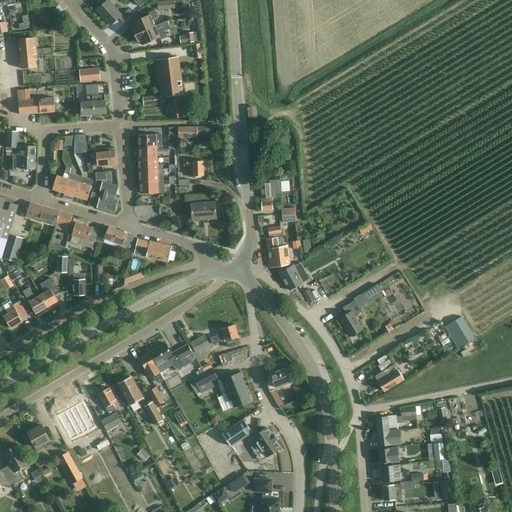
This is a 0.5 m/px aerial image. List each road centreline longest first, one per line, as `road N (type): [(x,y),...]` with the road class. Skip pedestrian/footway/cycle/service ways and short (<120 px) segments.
road 1 (tertiary): [(242,267),(252,236),(230,0)]
road 2 (residential): [(0,418),(202,295),(220,281),(219,272)]
road 3 (unclassified): [(0,386),(148,301),(219,272)]
road 4 (residential): [(245,277),(258,377),(301,464),(299,511)]
road 5 (residential): [(0,354),(105,296),(212,261)]
road 6 (tertiary): [(334,455),(314,370),(245,277)]
road 7 (residential): [(358,415),(332,341),(257,269),(242,267)]
road 8 (residential): [(511,382),(358,415)]
road 9 (residential): [(118,124),(112,62),(74,6)]
